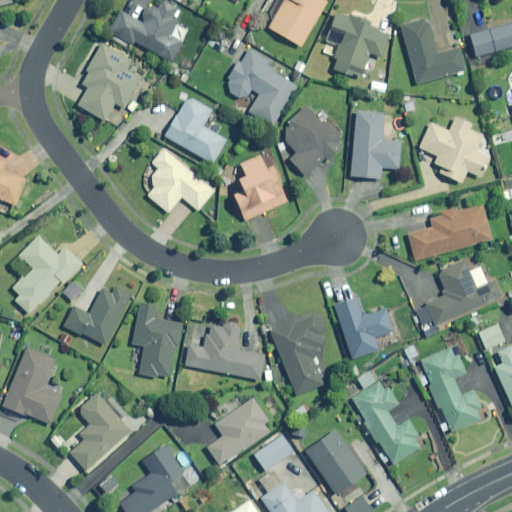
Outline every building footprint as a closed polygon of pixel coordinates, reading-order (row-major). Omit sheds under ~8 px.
[(170,37),(182,14),(155,0),(153,0),(142,23),(122,12),(111,33),(137,46),(138,44),(171,62),(182,43),(170,37)] [(285,0),(270,29),(302,47),(327,2),(322,0),(285,0)] [(371,24),(337,14),(328,44),(326,44),(323,53),(337,57),(333,70),(362,78),(370,54),(383,58),(390,34),(370,28),(371,24)] [(428,17),(399,26),(417,86),(465,72),(458,48),(438,54),(428,17)] [(511,47),(511,23),(470,35),(477,57),(511,47)] [(143,67),(102,43),(86,70),(90,72),(83,84),(88,87),(78,106),(105,121),(115,104),(123,109),(138,83),(135,82),(143,67)] [(268,60),(244,47),(227,76),(232,79),(230,83),(229,84),(229,86),(229,88),(229,90),(230,92),(230,93),(232,95),(233,96),(235,97),(236,98),(238,98),(240,98),(242,98),(244,97),(246,96),(247,95),(248,94),(249,92),(250,90),(250,88),(260,94),(249,112),(271,126),(298,85),(265,64),(268,60)] [(308,66),(298,61),(292,71),(301,76),(308,66)] [(387,84),(373,82),(371,91),(386,94),(387,84)] [(413,97),(400,100),(403,114),(416,112),(413,97)] [(212,111),(189,98),(166,137),(212,164),(226,140),(203,127),(212,111)] [(285,129),(286,142),(298,153),(291,160),(307,177),(319,165),(322,167),(345,143),(327,126),(331,121),(321,111),(316,116),(307,107),(285,129)] [(385,115),(358,112),(352,177),(381,179),(382,168),(399,170),(402,143),(382,141),(385,115)] [(496,114),(485,112),(483,123),(495,124),(496,114)] [(471,125),(456,118),(450,132),(431,123),(420,148),(438,157),(435,164),(442,167),(440,173),(462,183),(467,171),(481,178),(490,160),(475,153),(483,136),(469,130),(471,125)] [(164,149),(152,163),(160,169),(158,170),(157,171),(156,172),(155,173),(154,174),(153,175),(152,177),(152,178),(152,180),(152,181),(152,183),(153,184),(153,186),(154,187),(155,188),(148,196),(169,213),(182,197),(199,211),(215,191),(164,149)] [(267,170),(261,156),(241,165),(246,177),(239,180),(244,192),(235,196),(245,220),(288,202),(273,167),(267,170)] [(0,199),(16,206),(28,174),(0,162),(0,199)] [(457,213),(456,209),(440,213),(441,216),(431,219),(434,228),(408,235),(415,261),(492,241),(483,206),(457,213)] [(58,256),(39,237),(20,257),(33,269),(13,289),(21,296),(16,301),(29,314),(61,281),(64,284),(82,265),(65,248),(58,256)] [(475,289),(464,261),(438,272),(448,295),(427,304),(436,326),(504,298),(497,280),(475,289)] [(84,290),(74,281),(63,293),(73,302),(84,290)] [(127,301),(102,290),(91,315),(74,308),(66,327),(108,346),(127,301)] [(284,312),(276,290),(258,298),(297,396),(324,385),(316,363),(318,362),(313,350),(326,345),(315,317),(301,322),(295,308),(284,312)] [(362,317),(357,300),(336,306),(352,359),(379,351),(375,339),(394,334),(386,309),(362,317)] [(156,308),(134,303),(132,315),(139,317),(133,345),(146,348),(140,375),(159,379),(160,377),(167,379),(174,349),(180,351),(185,327),(153,319),(156,308)] [(237,351),(240,332),(240,331),(239,329),(238,328),(237,327),(236,326),(234,325),(233,325),(231,324),(230,324),(228,325),(227,325),(225,326),(224,326),(223,327),(222,329),(208,326),(204,347),(190,344),(186,366),(260,381),(265,356),(237,351)] [(505,342),(497,326),(479,334),(487,350),(505,342)] [(511,348),(511,347),(498,353),(504,365),(495,368),(511,406),(511,348)] [(56,360),(27,348),(5,407),(51,425),(62,396),(45,390),(56,360)] [(443,435),(483,420),(479,411),(482,410),(475,391),(461,397),(454,379),(467,374),(458,348),(422,362),(440,409),(434,411),(443,435)] [(399,404),(384,381),(353,400),(367,421),(365,422),(378,443),(379,442),(394,465),(424,446),(409,421),(397,428),(387,412),(399,404)] [(131,431),(97,394),(78,411),(91,426),(80,437),(84,442),(71,454),(87,472),(131,431)] [(267,420),(254,400),(216,425),(224,437),(208,448),(219,465),(269,433),(263,423),(267,420)] [(306,428),(293,427),(292,436),(305,437),(306,428)] [(367,474),(336,431),(306,452),(336,495),(367,474)] [(294,452),(282,436),(255,456),(266,472),(294,452)] [(184,473),(164,446),(143,461),(151,472),(132,486),(137,492),(120,504),(125,511),(151,511),(177,493),(170,483),(184,473)] [(328,511),(315,492),(310,495),(304,486),(292,494),(285,483),(262,499),(270,511),(328,511)] [(372,511),(362,497),(345,509),(347,511),(372,511)] [(257,511),(250,501),(234,511),(257,511)]
